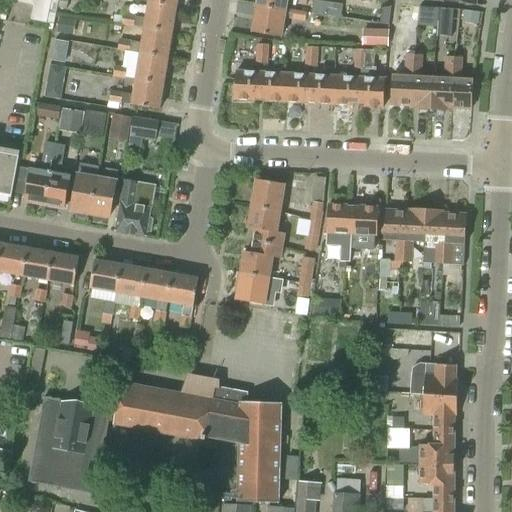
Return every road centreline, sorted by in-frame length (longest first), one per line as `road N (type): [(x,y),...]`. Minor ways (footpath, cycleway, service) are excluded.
road 1 (residential): [(495,511),(506,167)]
road 2 (residential): [(506,167),(206,152)]
road 3 (residential): [(0,220),(163,252),(187,249),(198,236),(206,152)]
road 4 (unknown): [(187,249),(216,267),(222,326),(284,345),(282,376)]
road 5 (residential): [(206,152),(203,114),(221,0)]
